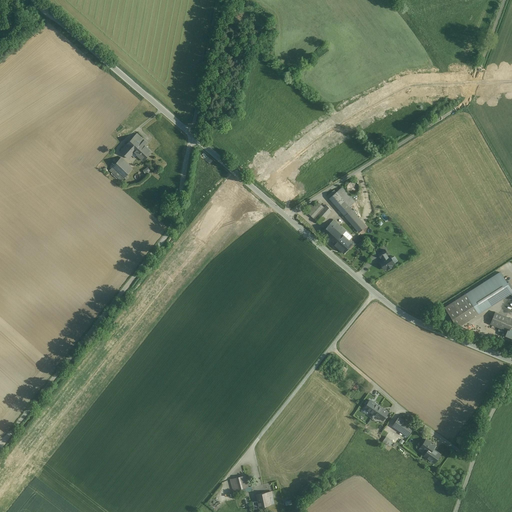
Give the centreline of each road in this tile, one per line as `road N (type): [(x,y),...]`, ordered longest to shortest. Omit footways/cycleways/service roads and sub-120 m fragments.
road 1 (unclassified): [(191,135),(167,234),(0,446)]
road 2 (unclassified): [(285,215),(464,103),(504,0)]
road 3 (tertiary): [(285,215),(398,312),(511,361)]
road 4 (tertiary): [(34,0),(191,135)]
road 5 (unclassified): [(511,381),(483,431),(455,511)]
road 6 (unclassified): [(218,0),(191,135)]
road 7 (tertiary): [(191,135),(285,215)]
